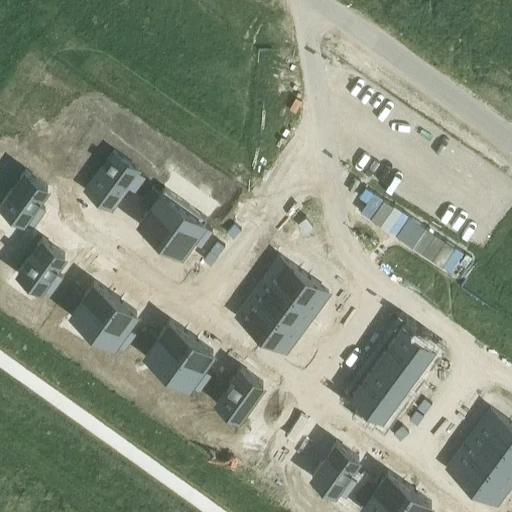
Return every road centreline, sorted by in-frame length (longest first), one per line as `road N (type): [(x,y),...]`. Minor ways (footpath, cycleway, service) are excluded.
road 1 (residential): [(304,0),(337,243),(345,261),(385,289)]
road 2 (residential): [(71,220),(315,390)]
road 3 (tertiary): [(511,143),(314,0)]
road 4 (residential): [(385,289),(498,368)]
road 5 (residential): [(315,390),(427,468)]
road 6 (residential): [(385,289),(315,390)]
road 7 (residential): [(427,468),(498,368)]
